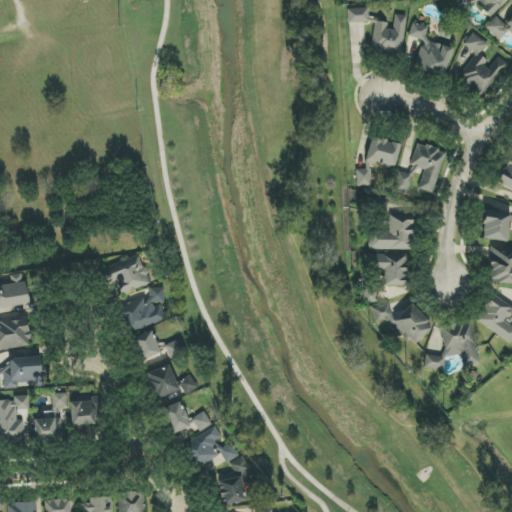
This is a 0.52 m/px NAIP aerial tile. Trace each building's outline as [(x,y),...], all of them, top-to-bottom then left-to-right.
[(450,0),(461,11),(471,3),(468,0),(450,0)] [(480,0),(485,4),(480,8),(490,18),(507,0),(480,0)] [(368,21),(368,8),(347,9),(348,22),(368,21)] [(405,15),(392,15),(392,23),(374,22),(372,53),(402,55),(405,15)] [(511,17),(505,25),(495,16),(485,28),(499,41),(507,32),(511,36),(511,17)] [(507,63),(497,57),(492,63),(481,56),(489,45),(472,33),(463,45),(475,54),(458,78),(484,97),(507,63)] [(371,186),(370,164),(378,164),(387,166),(395,166),(400,144),(371,137),(365,160),(365,170),(356,170),(356,187),(371,186)] [(432,193),(444,154),(416,145),(408,172),(415,174),(417,169),(423,170),(418,189),(432,193)] [(496,185),(511,190),(511,160),(505,158),(496,185)] [(507,242),(511,215),(486,210),(481,238),(507,242)] [(413,250),(414,215),(389,215),(389,230),(369,230),(369,249),(413,250)] [(511,248),(489,248),(489,283),(511,283),(511,248)] [(364,271),(384,271),(384,286),(407,286),(407,255),(364,255),(364,271)] [(99,269),(103,281),(115,278),(120,293),(150,284),(145,267),(142,268),(139,256),(99,269)] [(0,307),(27,306),(25,278),(0,279),(0,307)] [(165,322),(159,303),(166,301),(162,287),(148,290),(151,298),(120,306),(127,332),(165,322)] [(475,320),(509,344),(511,340),(511,306),(511,307),(493,295),(475,320)] [(0,350),(32,345),(27,318),(0,322),(0,350)] [(443,358),(461,355),(463,368),(479,365),(471,320),(439,326),(445,354),(424,358),(426,370),(445,367),(443,358)] [(140,361),(160,353),(151,331),(131,339),(140,361)] [(165,345),(170,358),(183,353),(177,340),(165,345)] [(0,376),(3,375),(4,388),(17,387),(17,383),(33,382),(35,387),(46,383),(45,371),(42,371),(41,363),(39,356),(27,357),(0,367),(0,376)] [(183,390),(184,394),(197,390),(191,374),(175,380),(169,365),(146,373),(156,400),(183,390)] [(34,440),(65,440),(65,420),(59,420),(59,408),(67,408),(67,394),(52,393),(52,412),(44,412),(44,419),(34,419),(34,440)] [(0,443),(25,443),(24,420),(17,421),(17,410),(29,410),(29,396),(14,396),(14,401),(0,401),(0,443)] [(192,417),(186,420),(180,402),(160,409),(169,434),(195,425),(192,417)] [(200,431),(212,424),(203,411),(192,419),(200,431)] [(220,456),(213,443),(221,438),(214,427),(181,446),(195,470),(220,456)] [(239,456),(230,442),(217,450),(226,464),(239,456)] [(245,501),(240,472),(247,471),(246,462),(216,468),(223,505),(245,501)] [(118,511),(145,511),(146,492),(118,493),(118,511)] [(112,511),(112,496),(89,498),(89,503),(81,504),(81,511),(112,511)] [(44,511),(69,511),(69,500),(44,501),(44,511)] [(8,511),(35,511),(36,502),(8,503),(8,511)]
